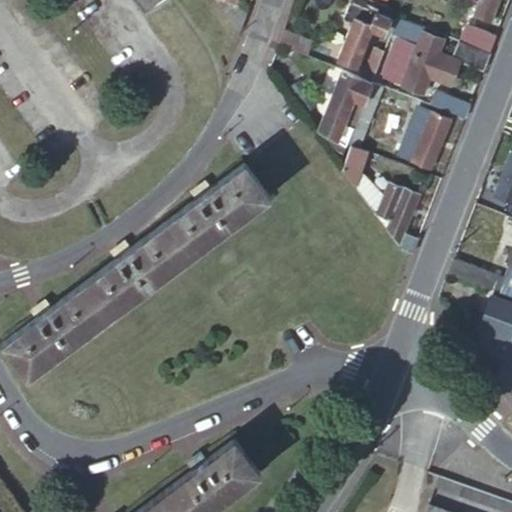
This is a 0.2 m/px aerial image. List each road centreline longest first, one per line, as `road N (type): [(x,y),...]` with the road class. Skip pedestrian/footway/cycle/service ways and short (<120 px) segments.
road 1 (residential): [(0,392),(42,449),(73,460),(112,458),(325,367),(390,376)]
road 2 (residential): [(0,277),(80,250),(146,209),(195,160),(234,95),(273,0)]
road 3 (residential): [(390,376),(511,53)]
road 4 (residential): [(314,511),(350,463),(390,376)]
road 5 (residential): [(511,443),(452,392),(390,376)]
road 6 (unknown): [(435,388),(390,511)]
